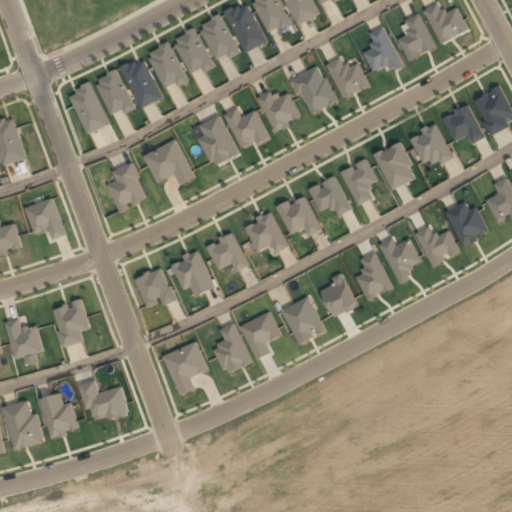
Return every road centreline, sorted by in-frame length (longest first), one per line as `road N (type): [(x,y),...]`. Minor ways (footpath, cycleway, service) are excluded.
road 1 (residential): [(507,42),(189,216),(0,289)]
road 2 (residential): [(511,258),(222,410),(0,485)]
road 3 (residential): [(6,0),(173,455)]
road 4 (residential): [(182,0),(0,87)]
